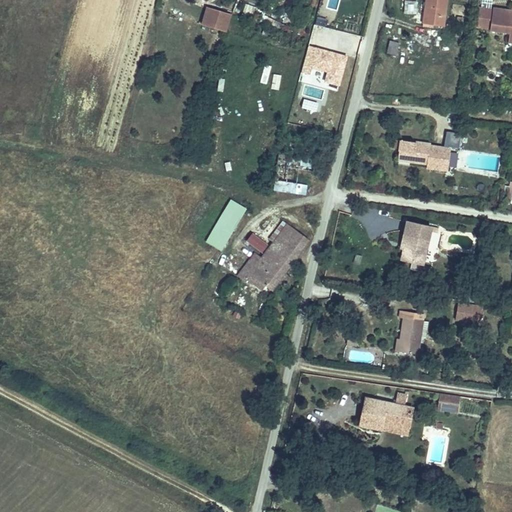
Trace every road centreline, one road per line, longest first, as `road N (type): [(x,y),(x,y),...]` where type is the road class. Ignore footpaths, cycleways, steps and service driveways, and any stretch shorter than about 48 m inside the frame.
road 1 (unclassified): [(380,0),(256,511)]
road 2 (track): [(328,205),(254,198),(172,172),(0,138)]
road 3 (track): [(245,511),(0,391)]
road 4 (unknown): [(355,96),(511,116)]
